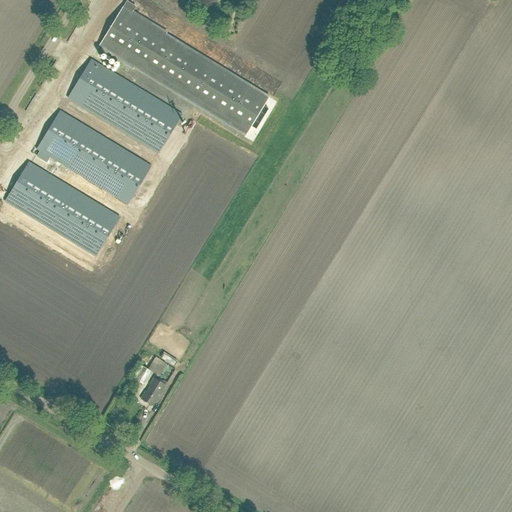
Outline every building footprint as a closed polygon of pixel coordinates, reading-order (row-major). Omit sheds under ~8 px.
[(136,7),(127,1),(116,19),(116,18),(113,23),(114,23),(109,32),(108,31),(105,36),(106,36),(98,49),(133,70),(134,68),(246,136),(251,126),(256,129),(269,109),(264,106),(269,96),(166,34),(167,32),(133,11),(136,7)] [(182,115),(91,60),(68,98),(159,153),(182,115)] [(151,167),(60,112),(37,149),(128,204),(151,167)] [(119,218),(29,163),(6,202),(96,256),(119,218)] [(162,338),(158,347),(177,356),(181,347),(162,338)] [(166,364),(155,357),(148,369),(140,365),(132,377),(144,384),(151,372),(159,376),(166,364)] [(166,385),(154,378),(141,399),(153,406),(166,385)] [(89,456),(85,459),(92,469),(96,466),(89,456)] [(119,475),(124,478),(129,469),(124,466),(119,475)]
